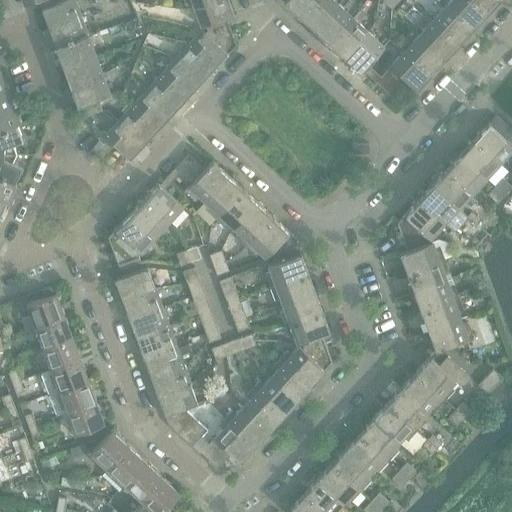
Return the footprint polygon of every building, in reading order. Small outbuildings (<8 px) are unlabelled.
[(61,0),(40,8),(48,28),(80,16),(74,0),(61,0)] [(233,14),(228,0),(211,0),(194,7),(201,26),(205,25),(225,17),(233,14)] [(299,15),(312,0),(284,0),(283,1),(299,15)] [(315,30),(338,4),(333,0),(312,0),(299,15),(315,30)] [(391,9),(399,0),(382,0),(391,9)] [(485,13),(471,0),(450,0),(446,5),(472,28),(485,13)] [(497,0),(471,0),(485,13),(497,0)] [(330,43),(353,18),(338,4),(315,30),(330,43)] [(472,28),(446,5),(433,19),(458,43),(472,28)] [(235,44),(225,17),(205,25),(207,30),(205,32),(227,53),(235,44)] [(345,58),(368,32),(353,18),(330,43),(345,58)] [(458,43),(433,19),(419,34),(444,58),(458,43)] [(227,53),(205,32),(202,29),(188,45),(213,68),(227,53)] [(141,37),(138,30),(125,36),(127,43),(141,37)] [(384,46),(368,32),(345,58),(360,71),(362,69),(384,89),(399,73),(391,65),(380,76),(367,64),(384,46)] [(444,58),(419,34),(405,50),(430,73),(444,58)] [(95,55),(88,36),(55,48),(62,67),(95,55)] [(213,68),(188,45),(174,60),(199,84),(213,68)] [(430,73),(405,50),(391,65),(399,73),(407,81),(416,88),(430,73)] [(102,73),(95,55),(62,67),(69,85),(102,73)] [(199,84),(174,60),(160,75),(185,98),(199,84)] [(97,98),(109,93),(102,73),(69,85),(81,117),(101,109),(97,98)] [(390,99),(407,81),(399,73),(384,89),(392,97),(390,99)] [(185,98),(160,75),(146,90),(171,113),(185,98)] [(0,109),(12,105),(6,88),(0,90),(0,109)] [(171,113),(146,90),(132,105),(157,129),(171,113)] [(19,123),(12,105),(0,109),(0,129),(16,124),(19,123)] [(157,129),(132,105),(118,120),(143,144),(157,129)] [(511,131),(495,115),(473,139),(499,162),(511,147),(511,131)] [(143,144),(118,120),(104,136),(129,159),(143,144)] [(22,141),(16,124),(0,129),(0,153),(16,154),(13,144),(22,141)] [(499,162),(473,139),(459,154),(485,177),(499,162)] [(369,153),(368,143),(352,143),(352,153),(369,153)] [(204,168),(185,151),(185,152),(187,154),(179,162),(196,177),(204,168)] [(0,177),(14,184),(21,167),(12,163),(16,154),(0,153),(0,177)] [(485,177),(459,154),(445,169),(471,192),(480,200),(494,185),(485,177)] [(204,200),(227,175),(211,160),(204,168),(196,177),(188,186),(184,190),(192,198),(196,193),(204,200)] [(196,177),(179,162),(159,184),(165,189),(177,176),(188,186),(196,177)] [(471,192),(445,169),(432,184),(457,207),(471,192)] [(215,218),(242,189),(227,175),(204,200),(208,205),(204,209),(215,218)] [(16,185),(14,184),(0,177),(0,199),(5,202),(8,203),(16,185)] [(502,178),(495,186),(504,195),(511,187),(502,178)] [(183,205),(165,189),(159,184),(157,182),(142,198),(168,221),(183,205)] [(467,216),(457,207),(432,184),(418,199),(443,222),(453,231),(467,216)] [(504,195),(495,186),(487,194),(497,203),(504,195)] [(234,228),(257,202),(242,189),(215,218),(225,228),(229,224),(234,228)] [(168,221),(142,198),(129,213),(154,236),(168,221)] [(443,222),(418,199),(404,214),(426,235),(429,238),(443,222)] [(245,246),(273,217),(257,202),(234,228),(238,232),(234,236),(245,246)] [(480,220),(471,211),(467,216),(476,225),(480,220)] [(154,236),(129,213),(115,228),(137,250),(140,252),(154,236)] [(426,235),(404,214),(396,222),(406,249),(427,241),(425,237),(426,235)] [(294,236),(273,217),(245,246),(255,256),(259,251),(265,256),(274,246),(276,252),(297,244),(294,236)] [(137,250),(115,228),(107,236),(117,264),(137,257),(138,256),(136,250),(137,250)] [(444,259),(438,245),(433,247),(430,240),(427,241),(406,249),(398,252),(406,273),(444,259)] [(201,258),(196,246),(186,250),(190,262),(201,258)] [(190,262),(186,250),(176,253),(180,265),(190,262)] [(225,260),(221,250),(209,254),(213,265),(225,260)] [(308,273),(300,252),(268,264),(270,271),(265,273),(270,287),(308,273)] [(445,280),(443,274),(448,272),(444,259),(406,273),(413,292),(445,280)] [(228,270),(225,260),(213,265),(217,275),(228,270)] [(154,287),(146,267),(112,279),(113,281),(115,281),(122,299),(154,287)] [(183,271),(187,281),(198,277),(194,267),(183,271)] [(315,292),(308,273),(270,287),(275,300),(279,298),(282,305),(315,292)] [(231,276),(219,281),(223,291),(235,287),(231,276)] [(198,277),(187,281),(190,291),(202,287),(198,277)] [(457,297),(452,284),(447,286),(445,280),(413,292),(420,311),(457,297)] [(161,307),(154,287),(122,299),(128,318),(161,307)] [(205,297),(202,287),(190,291),(194,301),(205,297)] [(238,298),(235,287),(223,291),(227,302),(238,298)] [(63,316),(55,293),(49,295),(47,288),(39,291),(42,298),(25,304),(30,317),(21,320),(24,330),(34,327),(63,316)] [(322,311),(315,292),(282,305),(284,310),(279,311),(284,325),(322,311)] [(209,307),(205,297),(194,301),(198,312),(209,307)] [(459,318),(457,313),(462,311),(457,297),(420,311),(427,330),(459,318)] [(242,308),(238,298),(227,302),(230,312),(242,308)] [(168,326),(161,307),(128,318),(127,318),(127,319),(129,319),(136,337),(168,326)] [(213,317),(209,307),(198,312),(201,322),(213,317)] [(246,317),(242,308),(230,312),(234,322),(246,317)] [(329,331),(322,311),(284,325),(289,339),(294,337),(296,343),(300,342),(321,334),(329,331)] [(71,337),(63,316),(34,327),(42,348),(71,337)] [(217,328),(213,317),(201,322),(205,332),(217,328)] [(249,327),(246,317),(234,322),(238,331),(249,327)] [(472,337),(466,323),(461,325),(459,318),(427,330),(434,350),(434,351),(434,352),(436,349),(450,344),(472,337)] [(175,345),(168,326),(136,337),(142,356),(175,345)] [(220,338),(217,328),(205,332),(209,342),(220,338)] [(252,333),(241,337),(246,348),(256,345),(252,333)] [(326,346),(321,334),(300,342),(302,347),(301,349),(306,353),(326,346)] [(79,358),(71,337),(42,348),(50,369),(79,358)] [(246,348),(241,337),(231,340),(235,352),(246,348)] [(235,352),(231,340),(221,344),(225,356),(235,352)] [(225,356),(221,344),(211,348),(215,360),(225,356)] [(175,345),(142,356),(141,356),(141,358),(143,357),(150,376),(182,364),(175,345)] [(310,384),(331,361),(326,346),(306,353),(301,349),(298,346),(290,354),(287,351),(281,357),(310,384)] [(429,356),(414,372),(444,400),(454,389),(449,385),(454,380),(462,388),(471,378),(447,356),(438,365),(430,357),(430,356),(429,356)] [(310,384),(281,357),(274,365),(278,368),(270,376),(296,399),(310,384)] [(87,380),(79,358),(50,369),(41,373),(49,394),(87,380)] [(189,383),(182,364),(150,376),(157,394),(155,395),(156,396),(157,395),(189,383)] [(487,393),(502,377),(492,368),(478,384),(487,393)] [(20,380),(16,370),(8,373),(12,383),(20,380)] [(444,400),(414,372),(400,387),(425,411),(430,406),(434,410),(444,400)] [(296,399),(270,376),(263,384),(259,380),(252,387),(282,414),(296,399)] [(496,402),(510,387),(501,379),(487,394),(496,402)] [(24,391),(20,380),(12,383),(16,393),(24,391)] [(95,401),(87,380),(49,394),(57,415),(66,411),(95,401)] [(197,403),(189,383),(157,395),(164,415),(165,415),(185,407),(197,403)] [(282,414),(252,387),(246,395),(250,398),(242,406),(268,429),(282,414)] [(425,411),(400,387),(386,402),(416,430),(425,420),(421,416),(425,411)] [(13,405),(9,394),(2,396),(6,407),(13,405)] [(103,423),(95,401),(66,411),(74,434),(103,423)] [(471,410),(462,401),(454,409),(464,418),(471,410)] [(416,430),(386,402),(372,418),(398,441),(402,436),(407,440),(416,430)] [(17,416),(13,405),(6,407),(10,418),(17,416)] [(268,429),(242,406),(235,414),(231,410),(224,417),(254,445),(268,429)] [(173,429),(188,413),(187,412),(185,407),(165,415),(168,424),(173,429)] [(464,418),(454,409),(447,417),(457,426),(464,418)] [(35,423),(31,412),(24,415),(28,426),(35,423)] [(182,438),(197,421),(188,413),(173,429),(182,438)] [(254,445),(224,417),(218,425),(222,428),(215,437),(223,445),(231,452),(239,460),(254,445)] [(398,441),(372,418),(358,433),(388,461),(397,450),(393,446),(398,441)] [(201,436),(207,430),(197,421),(182,438),(191,445),(200,436),(201,436)] [(39,434),(35,423),(28,426),(32,437),(39,434)] [(107,470),(129,447),(110,430),(89,453),(107,470)] [(388,461),(358,433),(344,448),(369,472),(373,467),(378,471),(388,461)] [(441,443),(432,434),(427,439),(436,448),(441,443)] [(29,447),(25,436),(18,439),(22,450),(29,447)] [(208,461),(223,445),(215,437),(208,444),(201,436),(200,436),(191,445),(208,461)] [(436,448),(427,439),(422,444),(432,453),(436,448)] [(216,469),(231,452),(223,445),(208,461),(216,469)] [(33,458),(29,447),(22,450),(26,461),(33,458)] [(124,485),(146,462),(129,447),(107,470),(102,475),(118,490),(124,485)] [(369,472),(344,448),(330,463),(360,491),(370,480),(365,476),(369,472)] [(141,500),(162,478),(146,462),(124,485),(141,500)] [(415,470),(406,462),(399,470),(408,479),(415,470)] [(360,491),(330,463),(317,478),(342,502),(346,497),(351,501),(360,491)] [(408,479),(399,470),(391,478),(401,487),(408,479)] [(72,486),(73,478),(62,476),(61,484),(72,486)] [(82,488),(84,480),(73,478),(72,486),(82,488)] [(153,511),(161,511),(179,493),(162,478),(141,500),(153,511)] [(342,502),(317,478),(303,493),(323,511),(340,511),(342,511),(338,506),(342,502)] [(388,501),(378,492),(371,500),(380,509),(388,501)] [(323,511),(303,493),(288,509),(292,511),(323,511)] [(64,509),(66,498),(58,497),(56,508),(64,509)] [(377,511),(380,509),(371,500),(364,508),(367,511),(377,511)]
